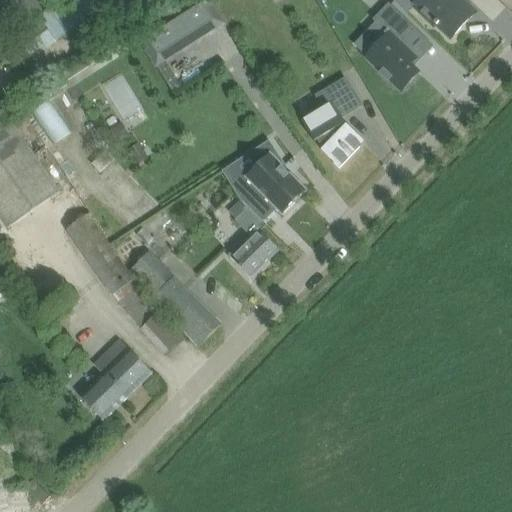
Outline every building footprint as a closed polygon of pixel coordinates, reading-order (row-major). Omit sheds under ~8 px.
[(0,0),(0,6),(17,32),(44,14),(35,0),(0,0)] [(68,0),(5,46),(19,65),(93,11),(86,1),(87,0),(68,0)] [(182,87),(166,62),(213,32),(192,0),(147,29),(135,36),(140,45),(155,68),(172,93),(182,87)] [(339,22),(356,12),(348,0),(330,0),(327,2),(339,22)] [(410,0),(422,11),(420,13),(431,24),(433,22),(452,40),(472,18),(460,7),(465,2),(462,0),(410,0)] [(390,35),(367,58),(382,73),(381,74),(389,82),(390,80),(402,92),(419,74),(410,65),(416,59),(405,49),(420,34),(389,5),(374,20),(390,35)] [(78,64),(19,102),(26,114),(30,111),(46,99),(48,102),(140,45),(135,36),(147,29),(144,23),(78,64)] [(345,127),(344,125),(340,120),(343,119),(342,117),(360,105),(361,107),(362,107),(351,90),(345,79),(345,77),(315,95),(323,110),(303,122),(315,142),(318,141),(324,150),(322,151),(340,168),(364,142),(347,125),(345,127)] [(71,132),(59,114),(50,104),(48,102),(46,99),(30,111),(54,144),(71,132)] [(0,132),(0,218),(7,229),(61,192),(13,123),(0,132)] [(129,134),(122,123),(109,131),(116,142),(129,134)] [(224,171),(222,172),(241,200),(247,209),(250,207),(264,221),(277,208),(283,214),(306,191),(283,168),(286,165),(270,141),(256,150),(263,161),(231,182),(224,171)] [(129,151),(138,165),(148,158),(139,144),(129,151)] [(249,236),(228,256),(238,267),(239,266),(251,278),(279,250),(261,231),(268,225),(264,221),(250,207),(247,209),(235,221),(249,236)] [(91,213),(66,229),(112,295),(132,280),(134,279),(91,213)] [(154,297),(153,298),(199,347),(220,325),(206,311),(185,291),(184,291),(173,280),(174,279),(173,277),(160,264),(150,253),(134,269),(154,297)] [(158,311),(142,329),(153,341),(166,356),(184,340),(171,325),(158,311)] [(81,398),(90,407),(104,421),(153,374),(120,341),(99,362),(96,359),(92,363),(104,375),(81,398)]
